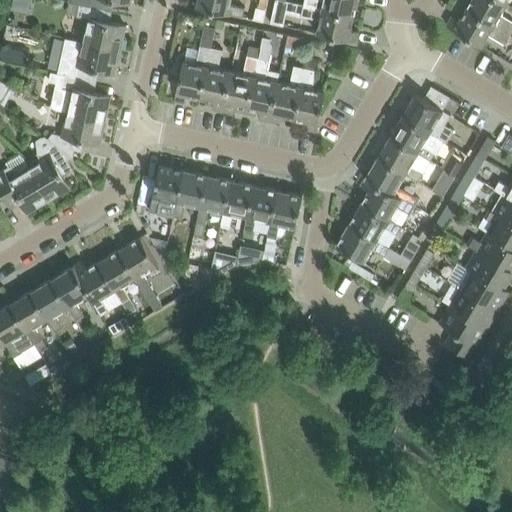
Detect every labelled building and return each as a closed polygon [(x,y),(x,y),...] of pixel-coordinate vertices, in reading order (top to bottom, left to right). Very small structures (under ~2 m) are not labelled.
[(69,0),(67,12),(88,17),(83,40),(121,49),(126,25),(103,20),(106,9),(81,3),(81,1),(78,0),(69,0)] [(81,0),(81,1),(81,3),(106,9),(107,0),(120,0),(131,2),(131,0),(81,0)] [(230,4),(231,0),(198,0),(197,6),(243,16),(245,7),(230,4)] [(304,0),(304,4),(354,15),(357,1),(365,3),(365,0),(304,0)] [(511,34),(511,33),(511,31),(511,20),(501,14),(508,4),(501,0),(471,0),(467,7),(511,34)] [(351,29),(354,15),(304,4),(302,15),(320,19),(317,32),(357,41),(359,31),(351,29)] [(21,24),(25,8),(11,5),(8,21),(21,24)] [(262,20),(265,8),(256,6),(253,18),(262,20)] [(511,33),(511,34),(467,7),(460,19),(453,15),(447,24),(482,45),(489,33),(505,43),(507,40),(511,42),(511,33)] [(212,46),(216,27),(215,27),(217,19),(208,17),(206,25),(205,24),(196,63),(183,60),(175,99),(185,102),(187,93),(201,96),(212,46)] [(260,118),(269,120),(278,80),(280,71),(268,69),(271,54),(273,44),(271,41),(271,38),(263,36),(261,47),(248,107),(262,110),(260,118)] [(65,37),(58,72),(90,79),(93,68),(116,73),(121,49),(83,40),(70,38),(65,37)] [(261,47),(249,45),(247,54),(243,72),(231,70),(222,110),(232,112),(234,104),(248,107),(261,47)] [(224,49),(212,46),(201,96),(215,99),(213,108),(222,110),(231,70),(220,67),(224,49)] [(313,88),(319,60),(307,57),(305,67),(294,117),(308,120),(307,128),(317,131),(326,91),(313,88)] [(281,114),(294,117),(305,67),(295,64),(291,83),(278,80),(269,120),(279,122),(281,114)] [(51,105),(57,109),(67,111),(106,119),(111,95),(88,90),(90,79),(58,72),(51,70),(49,81),(56,82),(51,105)] [(431,131),(430,131),(443,139),(447,141),(454,129),(445,123),(451,114),(444,109),(445,106),(451,96),(431,85),(424,97),(416,93),(403,114),(431,131)] [(445,106),(454,112),(459,102),(462,104),(462,103),(451,96),(445,106)] [(62,134),(53,132),(49,138),(74,156),(78,138),(100,143),(106,119),(67,111),(62,134)] [(423,144),(430,131),(431,131),(403,114),(391,135),(419,151),(418,152),(431,160),(436,152),(423,144)] [(511,134),(510,133),(502,146),(511,151),(511,134)] [(74,169),(68,159),(74,156),(49,138),(48,138),(45,135),(43,137),(42,136),(36,139),(39,159),(29,165),(49,199),(70,186),(64,175),(74,169)] [(379,156),(406,172),(406,173),(419,180),(424,172),(411,165),(418,152),(419,151),(391,135),(379,156)] [(477,154),(484,158),(486,154),(494,140),(488,136),(477,154)] [(477,154),(467,171),(474,176),(482,162),(484,158),(477,154)] [(453,155),(445,168),(456,174),(463,162),(453,155)] [(406,172),(379,156),(366,177),(415,206),(420,198),(399,185),(406,173),(406,172)] [(148,218),(157,220),(159,212),(162,197),(177,200),(184,169),(160,164),(148,218)] [(13,167),(8,166),(4,169),(0,170),(0,187),(6,197),(16,191),(28,211),(49,199),(29,165),(16,173),(13,167)] [(443,195),(456,174),(445,168),(432,189),(443,195)] [(186,202),(201,205),(208,174),(184,169),(177,200),(174,215),(183,217),(186,202)] [(467,171),(459,185),(456,189),(464,193),(466,190),(474,176),(467,171)] [(194,234),(203,236),(210,207),(224,210),(225,211),(231,179),(208,174),(201,205),(197,220),(194,234)] [(427,222),(431,215),(415,206),(366,177),(361,185),(369,190),(362,202),(389,219),(390,218),(397,205),(427,222)] [(248,216),(255,184),(231,179),(225,211),(224,210),(221,225),(230,227),(233,212),(247,216),(248,216)] [(500,181),(495,188),(502,193),(503,193),(511,198),(511,183),(510,187),(500,181)] [(272,221),(278,189),(255,184),(248,216),(247,216),(244,230),(253,232),(257,218),(271,221),(272,221)] [(278,189),(272,221),(271,221),(264,251),(262,259),(271,261),(277,238),(280,223),(296,226),(303,195),(278,189)] [(456,189),(446,207),(453,211),(455,207),(464,193),(456,189)] [(492,210),(500,215),(511,221),(511,198),(503,193),(502,193),(492,210)] [(349,223),(377,239),(385,226),(398,234),(403,226),(390,218),(389,219),(362,202),(349,223)] [(446,207),(444,210),(436,224),(442,228),(451,214),(453,211),(446,207)] [(489,209),(485,216),(495,222),(489,232),(511,245),(511,221),(500,215),(492,210),(492,211),(489,209)] [(411,259),(402,253),(377,239),(349,223),(336,245),(364,261),(373,247),(386,255),(407,267),(411,259)] [(434,242),(442,228),(436,224),(427,238),(434,242)] [(472,236),(468,243),(511,268),(511,245),(489,232),(483,243),(472,236)] [(414,233),(402,253),(411,259),(421,243),(416,240),(419,236),(414,233)] [(136,276),(135,276),(143,290),(156,310),(163,305),(151,285),(144,272),(158,263),(141,236),(120,249),(136,276)] [(511,268),(468,243),(467,244),(478,251),(468,267),(503,287),(511,271),(511,268)] [(238,257),(237,264),(262,259),(264,251),(241,246),(238,257)] [(428,248),(419,262),(427,266),(435,252),(428,248)] [(130,297),(123,284),(135,276),(136,276),(120,249),(99,261),(115,289),(114,289),(122,302),(130,297)] [(215,252),(209,280),(237,264),(238,257),(215,252)] [(114,289),(115,289),(99,261),(87,268),(82,260),(73,265),(90,293),(89,293),(101,314),(109,310),(101,297),(114,289)] [(409,280),(416,284),(427,266),(419,262),(409,280)] [(83,331),(91,326),(76,301),(89,293),(90,293),(73,265),(52,277),(69,305),(68,306),(76,319),(83,331)] [(468,267),(458,284),(463,287),(497,308),(508,290),(503,287),(468,267)] [(55,313),(68,306),(69,305),(52,277),(32,290),(48,318),(47,318),(55,331),(63,326),(55,313)] [(406,301),(414,287),(416,284),(409,280),(398,297),(406,301)] [(497,308),(463,287),(452,305),(487,325),(497,308)] [(27,330),(34,343),(39,350),(47,345),(35,325),(47,318),(48,318),(32,290),(11,302),(27,330)] [(6,342),(14,355),(34,343),(27,330),(11,302),(0,308),(0,330),(7,342),(6,342)] [(469,355),(487,325),(452,305),(442,323),(455,331),(448,343),(469,355)] [(120,318),(110,324),(115,332),(125,326),(120,318)] [(26,375),(31,383),(52,370),(47,362),(26,375)] [(24,406),(15,429),(28,434),(37,411),(24,406)]
